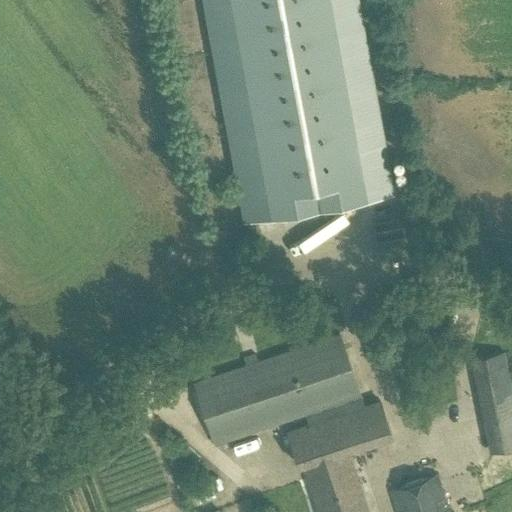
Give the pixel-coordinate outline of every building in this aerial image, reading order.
[(330,0),(230,0),(269,214),(367,196),(330,0)] [(194,383),(215,444),(306,414),(309,424),(364,406),(339,333),(194,383)] [(302,465),(317,511),(369,511),(349,450),(392,435),(380,401),(288,432),(298,466),(302,465)] [(490,451),(511,446),(511,416),(485,422),(490,451)] [(390,490),(397,511),(449,511),(437,474),(390,490)]
